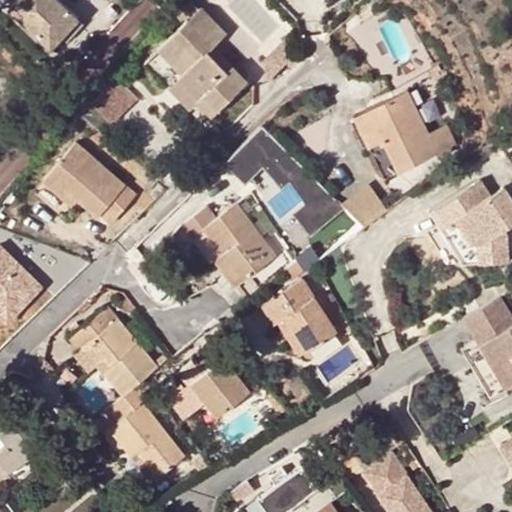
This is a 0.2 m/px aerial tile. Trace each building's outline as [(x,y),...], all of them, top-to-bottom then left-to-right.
[(58,0),(15,0),(9,7),(49,46),(76,17),(58,0)] [(176,15),(183,23),(199,8),(192,0),(176,15)] [(181,72),(175,78),(198,100),(209,113),(246,79),(219,50),(214,55),(208,49),(213,44),(226,33),(201,6),(199,8),(183,23),(157,47),(181,72)] [(371,6),(360,13),(364,20),(375,13),(371,6)] [(289,41),(261,58),(274,79),(302,62),(289,41)] [(219,50),(213,44),(208,49),(214,55),(219,50)] [(439,65),(430,70),(439,88),(446,83),(448,83),(439,65)] [(188,109),(198,100),(175,78),(167,86),(188,109)] [(446,83),(439,88),(430,92),(439,108),(453,100),(446,83)] [(371,107),(356,114),(371,146),(385,177),(439,151),(429,130),(411,89),(371,107)] [(447,122),(429,130),(439,151),(456,143),(447,122)] [(45,172),(63,191),(69,184),(78,194),(98,213),(101,209),(111,219),(136,193),(79,137),(45,172)] [(339,199),(362,223),(386,206),(366,179),(339,199)] [(489,195),(479,179),(428,211),(461,263),(508,260),(507,234),(504,228),(511,223),(511,201),(503,186),(489,195)] [(78,194),(69,184),(63,191),(72,200),(78,194)] [(235,281),(269,258),(233,204),(211,219),(202,206),(178,222),(204,261),(208,258),(216,253),(235,281)] [(0,303),(17,321),(55,284),(10,238),(0,247),(0,303)] [(302,270),(319,269),(308,249),(294,261),(302,270)] [(227,286),(235,281),(216,253),(208,258),(227,286)] [(303,278),(264,304),(277,323),(285,317),(308,350),(338,330),(303,278)] [(511,384),(511,318),(499,296),(462,318),(476,341),(504,389),(511,384)] [(73,335),(82,347),(95,364),(103,357),(110,365),(105,369),(125,394),(144,379),(159,367),(110,306),(83,327),(76,332),(73,335)] [(347,334),(353,330),(342,310),(336,313),(347,334)] [(71,326),(76,332),(83,327),(78,321),(71,326)] [(489,398),(504,389),(476,341),(461,349),(489,398)] [(89,368),(95,364),(82,347),(76,352),(89,368)] [(199,354),(211,367),(218,361),(208,347),(199,354)] [(176,373),(187,387),(193,382),(206,397),(220,414),(251,389),(224,356),(218,361),(211,367),(199,354),(176,373)] [(112,427),(134,455),(139,451),(160,477),(186,457),(143,402),(155,393),(144,379),(125,394),(106,408),(117,423),(112,427)] [(206,397),(193,382),(187,387),(200,402),(206,397)] [(278,416),(286,410),(273,392),(265,398),(278,416)] [(0,437),(5,444),(0,446),(0,465),(6,473),(47,443),(23,410),(12,418),(3,406),(0,408),(0,437)] [(511,434),(499,443),(511,464),(511,434)] [(363,469),(390,511),(443,511),(401,445),(363,469)] [(160,477),(139,451),(134,455),(154,481),(160,477)] [(199,472),(212,464),(202,452),(191,462),(199,472)] [(338,511),(321,488),(289,510),(290,511),(338,511)]
